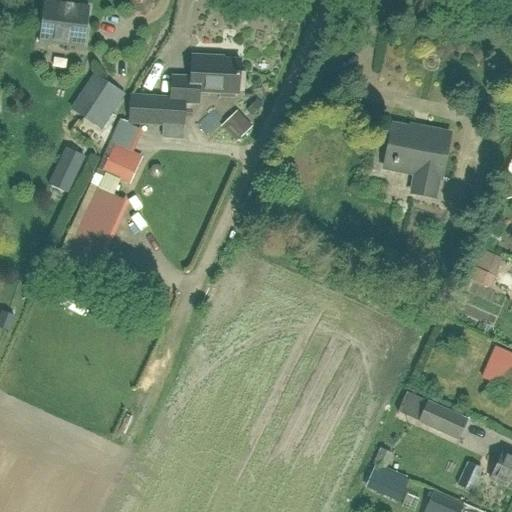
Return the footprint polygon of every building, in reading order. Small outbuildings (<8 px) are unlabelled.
[(58,4),(43,2),(39,34),(40,34),(38,44),(83,49),(88,8),(72,6),(72,5),(58,3),(58,4)] [(199,104),(199,92),(238,94),(239,61),(213,60),(213,58),(191,57),(190,78),(172,77),(171,98),(129,95),(127,125),(184,129),(186,104),(199,104)] [(98,128),(120,94),(95,78),(73,111),(98,128)] [(257,100),(245,111),(252,118),(263,107),(257,100)] [(222,129),(235,143),(252,127),(239,113),(222,129)] [(410,129),(392,126),(385,161),(416,167),(411,194),(434,199),(438,179),(440,180),(449,134),(410,127),(410,129)] [(129,186),(142,158),(114,146),(101,173),(129,186)] [(58,164),(48,186),(67,195),(77,172),(58,164)] [(471,279),(485,286),(490,274),(477,267),(471,279)] [(459,313),(478,315),(479,294),(461,292),(459,313)] [(509,391),(511,385),(511,356),(498,350),(485,380),(509,391)] [(408,392),(398,413),(418,423),(457,441),(468,420),(428,401),(408,392)] [(373,464),(385,469),(391,456),(379,450),(373,464)] [(511,456),(502,452),(490,480),(511,490),(511,456)] [(398,503),(405,485),(372,470),(364,488),(398,503)] [(462,478),(458,486),(473,493),(477,485),(462,478)] [(432,494),(425,511),(428,511),(459,511),(462,507),(432,494)]
